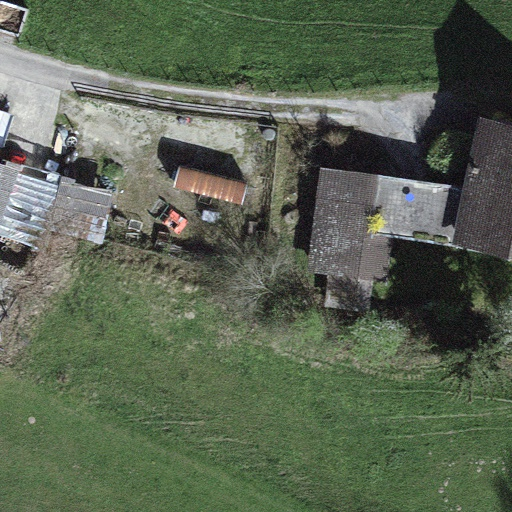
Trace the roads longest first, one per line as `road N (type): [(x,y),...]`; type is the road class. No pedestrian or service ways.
road 1 (track): [(0,354),(348,511)]
road 2 (track): [(0,75),(110,127)]
